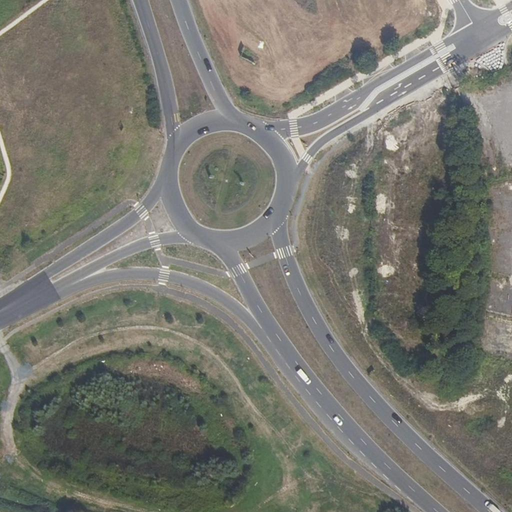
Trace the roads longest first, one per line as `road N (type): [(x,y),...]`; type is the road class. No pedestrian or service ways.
road 1 (primary): [(489,511),(393,422),(331,348),(300,296),(273,217)]
road 2 (secondary): [(0,320),(108,274),(165,275),(231,303),(309,387)]
road 3 (secondary): [(0,314),(142,243),(191,231)]
road 4 (secondary): [(166,182),(139,211),(0,308)]
road 5 (primary): [(309,387),(439,511)]
road 6 (primary): [(219,241),(309,387)]
road 7 (primary): [(141,0),(177,147)]
road 8 (tertiary): [(364,104),(480,34)]
road 9 (primary): [(232,123),(178,0)]
